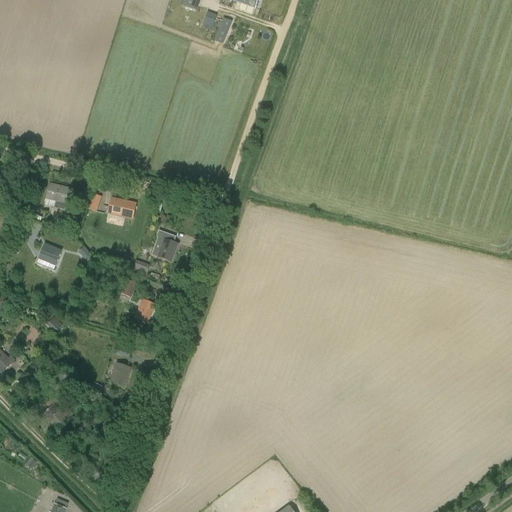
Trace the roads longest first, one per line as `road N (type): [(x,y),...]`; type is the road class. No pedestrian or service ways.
road 1 (track): [(110,511),(221,200)]
road 2 (track): [(0,149),(221,200)]
road 3 (track): [(221,200),(293,0)]
road 4 (track): [(0,398),(111,508)]
